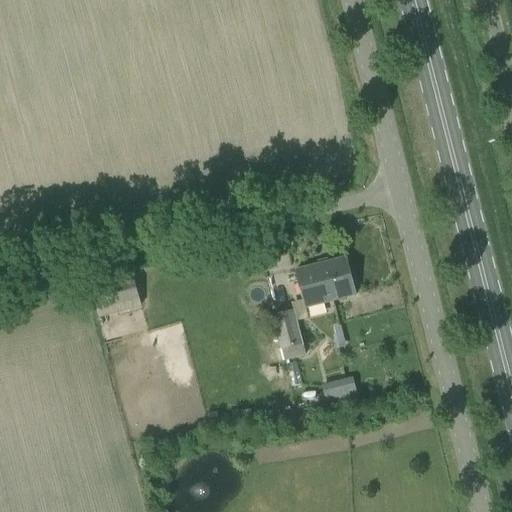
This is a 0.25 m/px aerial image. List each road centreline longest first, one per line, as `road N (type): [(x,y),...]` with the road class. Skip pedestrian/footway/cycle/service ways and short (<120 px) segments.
road 1 (primary): [(511,396),(409,0)]
road 2 (unclassified): [(395,191),(0,280)]
road 3 (unclassified): [(476,511),(395,191)]
road 4 (unclassified): [(395,191),(348,0)]
